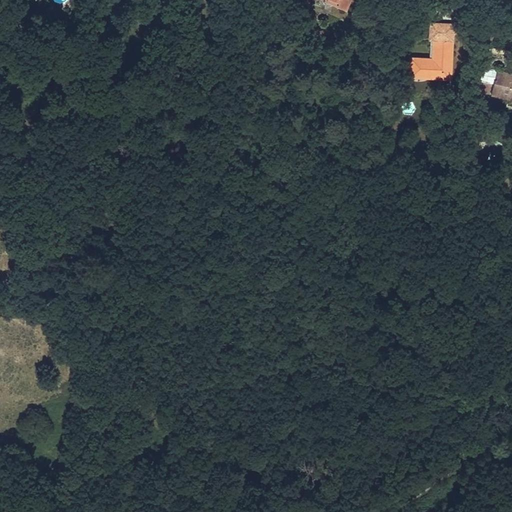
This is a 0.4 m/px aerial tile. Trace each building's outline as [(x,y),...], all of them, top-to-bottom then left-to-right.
[(498,28),(500,20),(489,17),(486,24),(498,28)] [(451,78),(453,24),(435,23),(435,39),(434,45),(433,45),(433,46),(432,52),(432,57),(433,59),(434,59),(433,61),(430,61),(430,59),(412,58),(411,67),(420,70),(420,76),(451,78)] [(478,89),(492,92),(497,70),(497,69),(490,67),(492,56),(485,54),(482,65),(483,65),(480,79),(478,79),(477,84),(479,84),(478,89)] [(420,76),(420,70),(411,67),(411,76),(420,76)] [(511,73),(497,70),(492,92),(511,97),(511,73)]
